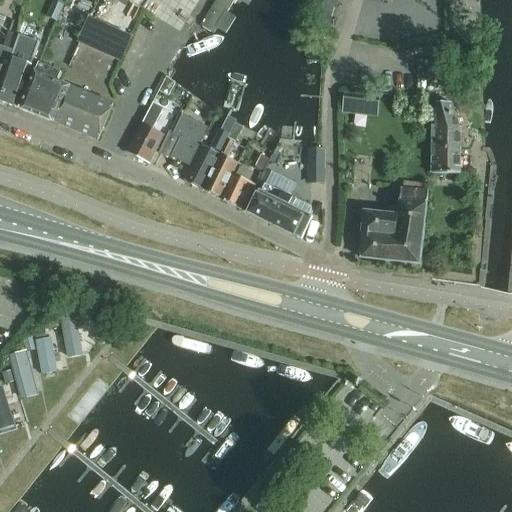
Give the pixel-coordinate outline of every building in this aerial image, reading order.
[(43,57),(69,64),(76,37),(50,30),(43,57)] [(9,32),(2,51),(13,55),(19,36),(9,32)] [(6,71),(0,90),(0,103),(16,109),(31,68),(39,43),(19,36),(13,55),(11,60),(6,71)] [(417,78),(443,79),(443,62),(418,61),(417,78)] [(54,125),(69,90),(70,88),(74,78),(39,65),(37,70),(19,110),(54,125)] [(69,90),(54,125),(98,142),(112,109),(69,90)] [(153,131),(165,109),(154,103),(142,126),(141,125),(139,129),(127,153),(149,165),(164,137),(153,131)] [(431,126),(432,142),(431,149),(460,150),(460,130),(453,104),(436,104),(436,110),(432,110),(431,126)] [(189,166),(202,139),(208,128),(186,116),(182,114),(173,132),(171,132),(160,154),(171,160),(172,158),(189,166)] [(231,132),(227,139),(236,143),(243,128),(235,124),(231,132)] [(227,140),(227,139),(231,132),(224,128),(213,152),(202,147),(184,183),(202,192),(227,140)] [(227,140),(202,192),(219,200),(237,164),(226,159),(234,144),(227,140)] [(431,173),(462,176),(461,150),(460,150),(431,149),(431,158),(431,173)] [(324,150),(307,150),(307,183),(324,183),(324,150)] [(245,213),(256,187),(233,175),(220,200),(245,213)] [(248,214),(300,239),(310,218),(308,217),(310,211),(291,201),(292,199),(265,187),(262,194),(259,192),(248,214)] [(362,260),(421,264),(427,191),(400,189),(398,211),(394,211),(393,216),(363,214),(362,235),(362,260)] [(78,318),(63,320),(68,357),(84,355),(78,318)] [(53,337),(38,340),(44,373),(59,370),(53,337)] [(29,349),(12,354),(24,398),(41,394),(29,349)] [(6,384),(0,385),(0,424),(2,429),(18,424),(6,384)] [(274,511),(258,503),(253,511),(254,511),(274,511)]
